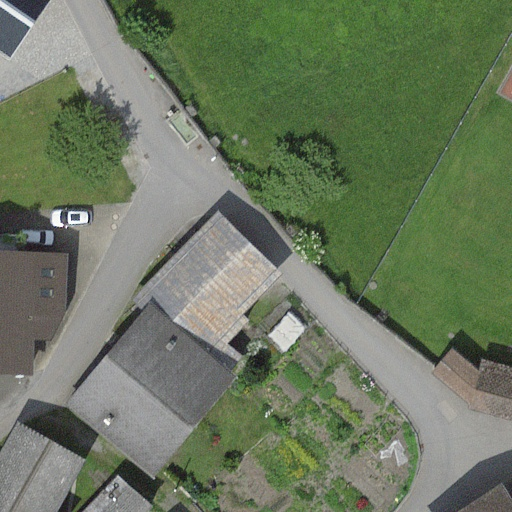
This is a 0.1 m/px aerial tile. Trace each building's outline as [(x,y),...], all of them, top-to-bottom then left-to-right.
[(0,0),(0,47),(6,51),(39,0),(0,0)] [(130,302),(140,310),(225,375),(252,337),(237,318),(277,277),(214,214),(130,302)] [(0,251),(0,374),(28,375),(29,345),(62,345),(64,253),(0,251)] [(140,310),(100,360),(185,430),(229,378),(225,375),(140,310)] [(511,369),(480,360),(477,372),(450,348),(428,373),(466,410),(511,422),(511,369)] [(185,430),(100,360),(60,408),(149,480),(185,430)] [(0,511),(40,511),(72,463),(13,425),(0,443),(0,511)] [(114,477),(81,511),(144,511),(148,509),(114,477)] [(493,484),(450,511),(511,511),(502,495),(493,484)] [(511,511),(511,488),(502,495),(511,511)]
